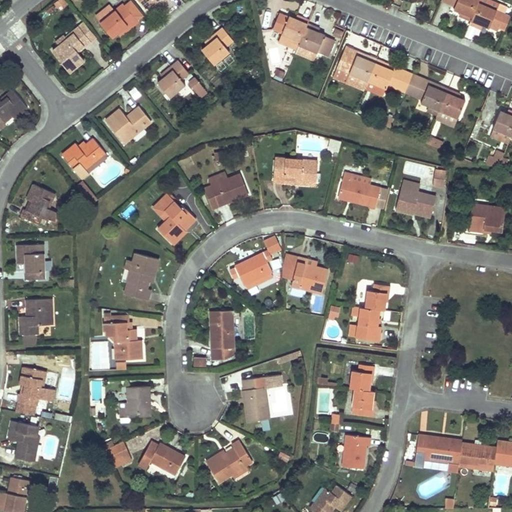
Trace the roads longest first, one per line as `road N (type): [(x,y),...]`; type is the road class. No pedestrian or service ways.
road 1 (residential): [(193,404),(175,377),(174,310),(187,275),(219,240),(250,224),(301,219),(421,249)]
road 2 (residential): [(333,0),(511,73)]
road 3 (residential): [(68,116),(212,0)]
road 4 (residential): [(402,395),(421,249)]
road 5 (residential): [(370,511),(394,463),(402,395)]
